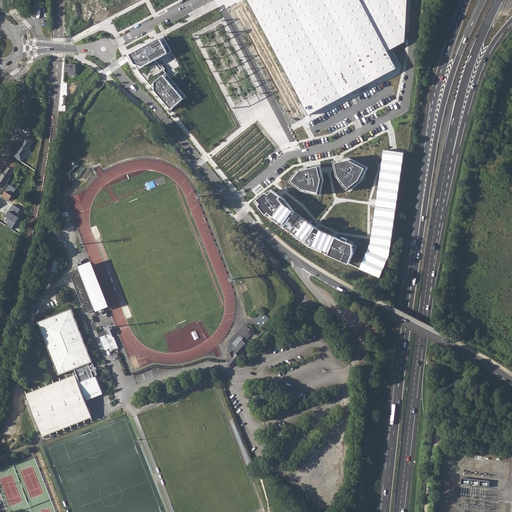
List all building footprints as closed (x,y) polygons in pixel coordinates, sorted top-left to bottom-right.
[(243,0),(302,115),(397,70),(388,51),(402,43),(406,0),(243,0)] [(161,40),(130,56),(135,65),(144,66),(168,54),(161,40)] [(65,64),(65,71),(68,71),(68,74),(75,74),(75,70),(77,70),(77,65),(75,65),(75,64),(65,64)] [(165,76),(155,83),(155,91),(171,110),(184,100),(165,76)] [(404,121),(401,149),(409,150),(411,122),(404,121)] [(403,154),(384,151),(370,245),(357,266),(378,279),(391,255),(403,154)] [(11,159),(0,174),(0,191),(16,167),(19,169),(21,165),(11,159)] [(352,161),(335,165),(339,181),(349,191),(361,184),(369,170),(352,161)] [(322,170),(302,174),(295,184),(307,192),(321,195),(324,183),(322,170)] [(155,180),(146,183),(148,189),(157,187),(155,180)] [(9,184),(1,197),(7,201),(15,188),(9,184)] [(274,191),(260,206),(275,220),(289,204),(274,191)] [(0,216),(5,219),(10,210),(0,204),(0,216)] [(320,231),(301,217),(299,221),(303,223),(292,235),(312,249),(351,266),(356,257),(355,247),(320,231)] [(90,264),(70,272),(86,313),(106,305),(90,264)] [(95,369),(94,367),(92,362),(89,364),(88,362),(92,361),(71,309),(38,322),(59,374),(74,368),(76,373),(68,377),(27,393),(43,436),(92,417),(76,378),(78,377),(80,382),(94,376),(93,375),(97,374),(95,369)] [(262,327),(270,319),(264,313),(256,321),(262,327)] [(110,333),(100,337),(104,349),(110,347),(111,349),(116,347),(110,333)] [(242,339),(232,350),(237,354),(239,356),(242,353),(243,354),(249,346),(242,339)]
